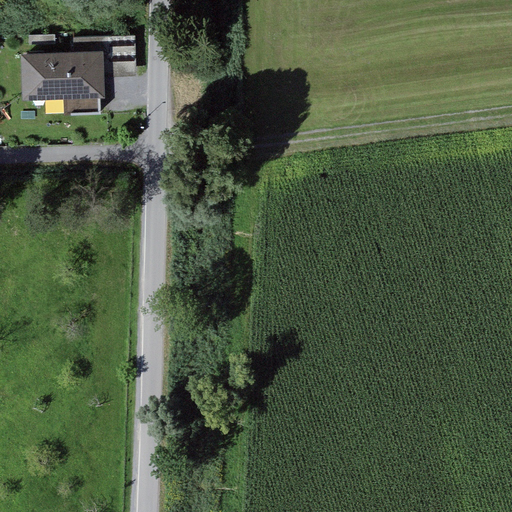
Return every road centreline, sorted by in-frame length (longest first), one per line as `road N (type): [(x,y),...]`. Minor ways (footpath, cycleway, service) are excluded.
road 1 (residential): [(150,511),(161,145)]
road 2 (track): [(511,112),(243,146),(161,145)]
road 3 (residential): [(161,145),(0,152)]
road 4 (residential): [(161,145),(165,0)]
